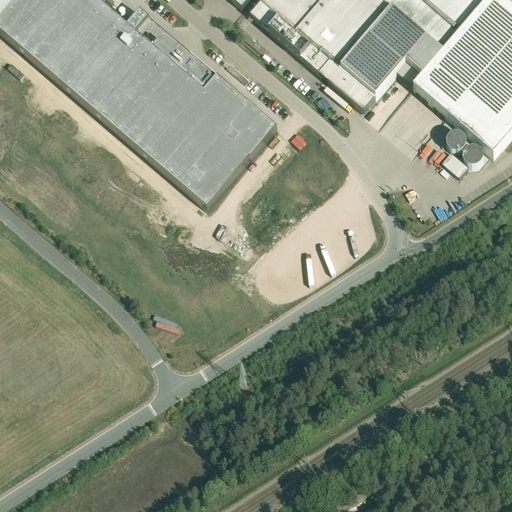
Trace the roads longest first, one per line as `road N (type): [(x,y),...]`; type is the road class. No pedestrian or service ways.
road 1 (unclassified): [(398,247),(392,223),(330,128),(173,0)]
road 2 (unclassified): [(398,247),(175,394)]
road 3 (unclassified): [(0,211),(116,312),(175,394)]
road 4 (unclassified): [(175,394),(0,508)]
road 5 (unclassified): [(511,189),(421,246),(398,247)]
